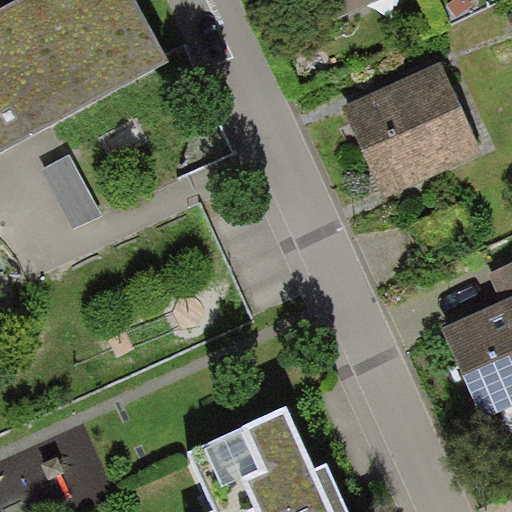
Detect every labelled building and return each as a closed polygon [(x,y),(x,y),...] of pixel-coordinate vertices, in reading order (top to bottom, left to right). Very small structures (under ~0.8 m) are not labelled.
[(0,157),(169,66),(132,0),(20,0),(0,11),(0,157)] [(323,0),(333,21),(379,0),(323,0)] [(484,155),(444,65),(344,110),(384,199),(484,155)] [(71,156),(42,171),(73,230),(102,215),(71,156)] [(511,235),(481,249),(505,303),(511,299),(511,235)] [(511,299),(505,303),(442,330),(483,422),(511,408),(511,299)] [(314,474),(285,410),(186,455),(211,511),(345,511),(326,469),(314,474)]
